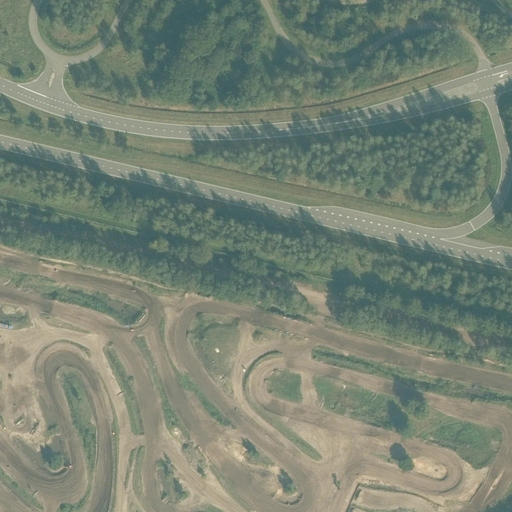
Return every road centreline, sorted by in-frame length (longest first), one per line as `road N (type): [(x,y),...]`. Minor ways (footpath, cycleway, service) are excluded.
road 1 (track): [(511,345),(0,220)]
road 2 (track): [(0,202),(308,278),(329,302)]
